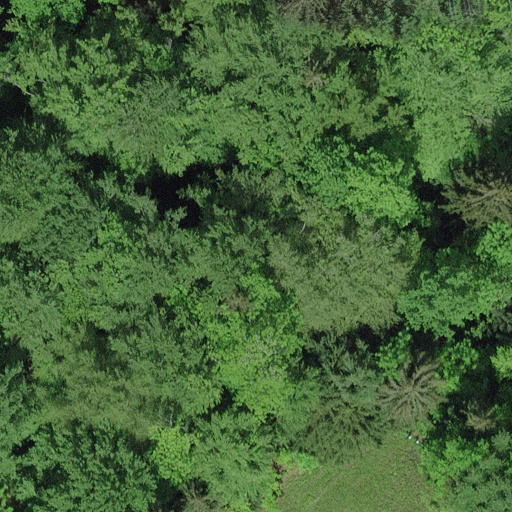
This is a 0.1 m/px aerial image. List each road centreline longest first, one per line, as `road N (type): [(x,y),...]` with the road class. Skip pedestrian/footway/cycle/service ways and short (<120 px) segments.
road 1 (track): [(233,0),(141,69),(83,198),(0,329)]
road 2 (track): [(511,60),(506,65),(462,47),(406,0)]
